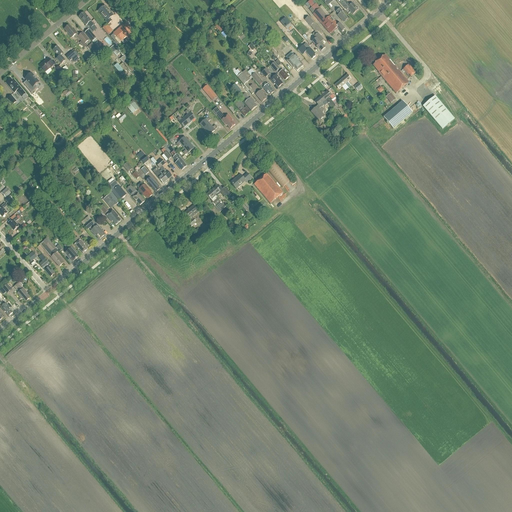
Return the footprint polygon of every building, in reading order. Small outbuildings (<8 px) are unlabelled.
[(344,0),(343,0),(340,3),(346,11),(348,9),(353,15),(358,10),(353,4),(350,6),(344,0)] [(105,6),(98,12),(107,22),(106,22),(108,25),(112,21),(110,19),(113,16),(105,6)] [(345,30),(339,23),(337,24),(330,17),(328,19),(320,9),(313,15),(330,34),(335,30),(336,30),(338,29),(341,32),(345,30)] [(340,9),(336,12),(339,15),(338,16),(343,23),(348,19),(342,13),(343,12),(340,9)] [(84,13),(79,17),(87,25),(88,24),(91,28),(94,25),(91,22),(84,13)] [(310,27),(313,24),(315,27),(316,26),(309,17),(305,20),(310,27)] [(280,23),(285,28),(290,24),(285,18),(280,23)] [(116,44),(117,44),(131,31),(125,24),(110,37),(116,44)] [(114,31),(108,25),(104,28),(109,35),(114,31)] [(69,26),(65,30),(72,38),(78,33),(75,30),(74,31),(69,26)] [(94,35),(89,29),(85,33),(92,42),(96,38),(97,37),(94,34),(94,35)] [(273,34),(269,29),(261,36),(264,41),(273,34)] [(82,32),(77,37),(81,41),(79,43),(84,49),(87,46),(85,44),(89,40),(82,32)] [(319,49),(321,51),(325,48),(322,44),(323,44),(321,42),(324,40),(322,38),(324,37),(320,32),(314,37),(316,38),(312,42),(318,49),(319,49)] [(110,49),(117,57),(123,52),(119,47),(117,44),(116,44),(110,49)] [(302,55),(306,52),(312,60),(315,57),(314,56),(315,55),(310,48),(306,44),(298,50),(302,55)] [(56,59),(61,65),(65,61),(61,56),(63,54),(58,47),(53,50),(59,57),(56,59)] [(73,59),(76,63),(79,60),(72,52),(66,57),(70,61),(73,59)] [(286,61),(293,69),(294,68),(297,72),(303,66),(299,62),(300,61),(295,55),(288,60),(287,60),(286,61)] [(379,74),(396,94),(409,83),(385,55),(373,66),(379,73),(379,74)] [(48,59),(40,66),(45,73),(54,65),(48,59)] [(275,64),(272,66),(271,67),(278,75),(279,74),(282,78),(283,78),(285,81),(289,78),(285,74),(285,73),(283,70),(282,71),(280,69),(275,64)] [(403,70),(409,78),(416,73),(409,65),(403,70)] [(63,71),(59,66),(55,69),(60,74),(63,71)] [(235,72),(231,66),(229,68),(243,86),(251,79),(245,71),(241,74),(237,70),(235,72)] [(263,89),(269,96),(274,93),(270,88),(271,88),(268,84),(266,85),(263,82),(255,73),(251,69),(247,73),(262,90),(263,89)] [(275,85),(278,88),(283,84),(280,81),(280,80),(276,75),(273,78),(270,74),(266,69),(262,73),(266,78),(268,76),(271,80),(270,81),(274,85),(275,85)] [(27,81),(23,83),(30,92),(36,87),(34,84),(38,81),(30,71),(24,77),(27,81)] [(335,86),(339,90),(345,85),(348,89),(351,87),(348,83),(351,80),(347,75),(335,86)] [(14,82),(11,79),(6,83),(14,93),(17,92),(22,98),(26,94),(15,81),(14,82)] [(354,87),(358,92),(363,88),(359,83),(354,87)] [(231,88),(237,95),(241,92),(235,85),(231,88)] [(207,86),(203,89),(209,96),(213,93),(207,86)] [(261,91),(259,93),(254,87),(251,89),(262,103),(266,99),(263,95),(264,95),(261,91)] [(327,91),(321,96),(327,104),(330,107),(332,110),(336,106),(331,101),(332,100),(330,97),(331,96),(327,91)] [(250,99),(245,94),(242,97),(246,101),(245,102),(246,103),(245,104),(251,112),(257,107),(254,104),(255,103),(251,99),(250,99)] [(386,98),(391,104),(395,100),(390,94),(386,98)] [(11,96),(7,99),(12,106),(16,102),(11,96)] [(310,112),(318,122),(324,117),(318,110),(323,105),(324,107),(327,104),(321,96),(314,102),(318,106),(310,112)] [(423,107),(442,130),(454,120),(435,97),(423,107)] [(243,105),(238,100),(234,104),(245,117),(250,113),(246,109),(244,106),(243,105)] [(133,115),(139,109),(133,102),(126,107),(133,115)] [(383,118),(393,129),(412,113),(403,102),(383,118)] [(237,111),(231,104),(227,108),(233,114),(237,111)] [(185,118),(190,124),(195,119),(190,113),(190,114),(188,111),(185,113),(188,116),(185,118)] [(226,127),(227,126),(230,130),(235,125),(232,122),(233,121),(228,115),(225,118),(222,115),(222,116),(218,111),(215,114),(226,127)] [(123,114),(117,119),(120,123),(126,118),(123,114)] [(343,117),(351,128),(352,127),(354,126),(347,115),(343,117)] [(179,123),(184,128),(190,124),(185,118),(182,120),(180,118),(177,120),(180,122),(179,123)] [(200,125),(204,130),(210,125),(208,123),(210,120),(208,118),(206,120),(200,125)] [(204,130),(209,136),(215,131),(214,131),(217,128),(215,126),(213,128),(210,125),(204,130)] [(333,137),(337,142),(342,138),(338,133),(333,137)] [(181,145),(183,148),(189,143),(185,138),(179,143),(176,145),(178,147),(181,145)] [(183,153),(185,156),(188,153),(188,154),(194,149),(189,143),(183,148),(186,151),(183,153)] [(180,159),(180,160),(179,158),(179,157),(177,155),(173,158),(175,161),(176,161),(177,162),(175,164),(178,167),(179,167),(182,171),(187,167),(180,159)] [(140,160),(144,164),(149,160),(145,156),(140,160)] [(160,172),(167,180),(172,177),(167,171),(166,171),(162,167),(165,164),(161,160),(155,164),(161,171),(160,172)] [(266,169),(282,188),(292,180),(276,161),(266,169)] [(127,163),(123,167),(128,172),(132,169),(127,163)] [(112,167),(117,175),(121,172),(115,164),(112,167)] [(160,172),(157,168),(154,170),(157,173),(155,175),(158,178),(163,184),(167,180),(160,172)] [(240,175),(231,183),(236,190),(246,182),(247,183),(252,179),(247,174),(243,178),(240,175)] [(266,174),(254,185),(270,204),(283,193),(266,174)] [(150,178),(146,182),(149,185),(149,186),(151,188),(152,188),(156,193),(159,190),(158,188),(159,187),(154,182),(150,178)] [(109,183),(106,185),(119,201),(126,196),(119,186),(114,181),(109,184),(109,183)] [(142,183),(137,187),(139,190),(145,198),(146,197),(148,199),(152,196),(150,193),(151,193),(145,185),(144,186),(142,183)] [(137,202),(140,206),(145,202),(131,186),(126,191),(131,196),(132,195),(134,197),(132,198),(137,203),(137,202)] [(211,191),(225,207),(217,197),(221,193),(224,197),(227,195),(229,197),(231,195),(225,188),(223,190),(220,186),(217,189),(216,187),(211,191)] [(1,193),(6,199),(11,194),(7,188),(1,193)] [(215,207),(219,212),(225,207),(211,191),(207,195),(213,203),(212,204),(215,207)] [(103,200),(111,209),(117,204),(109,195),(103,200)] [(14,201),(10,196),(5,200),(9,205),(14,201)] [(103,206),(101,207),(100,206),(97,209),(102,215),(103,213),(104,215),(109,211),(103,206)] [(184,214),(189,220),(190,221),(188,224),(191,227),(197,222),(194,219),(193,219),(192,218),(199,212),(194,206),(184,214)] [(118,218),(113,211),(106,217),(112,223),(113,222),(116,226),(121,222),(118,218)] [(9,225),(14,231),(19,227),(15,223),(19,219),(20,218),(18,216),(13,221),(13,222),(9,225)] [(229,223),(223,216),(220,217),(226,225),(229,223)] [(95,228),(93,226),(94,225),(91,221),(88,224),(86,221),(82,224),(85,227),(88,231),(90,229),(92,231),(95,236),(96,235),(100,239),(104,236),(100,231),(101,231),(97,226),(95,228)] [(26,233),(30,237),(31,235),(32,236),(35,232),(30,228),(26,233)] [(79,250),(83,254),(88,250),(84,246),(85,245),(81,240),(80,241),(77,238),(74,235),(70,238),(73,241),(76,244),(74,246),(78,250),(79,250)] [(51,253),(56,249),(48,239),(43,243),(51,253)] [(76,260),(78,258),(76,255),(77,253),(77,254),(78,254),(69,243),(65,247),(69,251),(66,254),(73,262),(75,260),(75,261),(76,260)] [(64,263),(56,254),(51,258),(59,267),(64,263)] [(44,271),(50,278),(55,274),(49,267),(51,266),(46,260),(40,265),(43,269),(44,268),(45,270),(44,271)] [(22,298),(26,302),(30,299),(26,294),(27,293),(23,289),(19,283),(14,287),(19,293),(17,294),(21,299),(22,298)] [(2,288),(6,293),(11,289),(6,284),(2,288)] [(5,312),(9,316),(13,313),(9,309),(10,309),(6,304),(4,305),(0,300),(0,307),(5,313),(5,312)]
